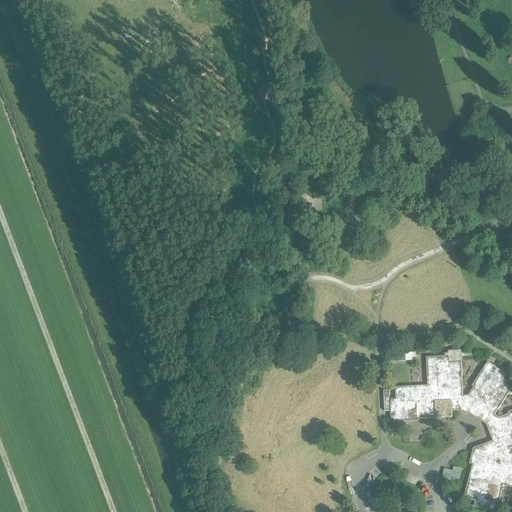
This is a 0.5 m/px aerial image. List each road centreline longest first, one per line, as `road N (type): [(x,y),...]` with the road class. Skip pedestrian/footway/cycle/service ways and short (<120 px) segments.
road 1 (residential): [(404,511),(374,435),(309,404),(279,351),(296,314),(338,299),(367,299),(395,341)]
road 2 (track): [(0,214),(111,511)]
